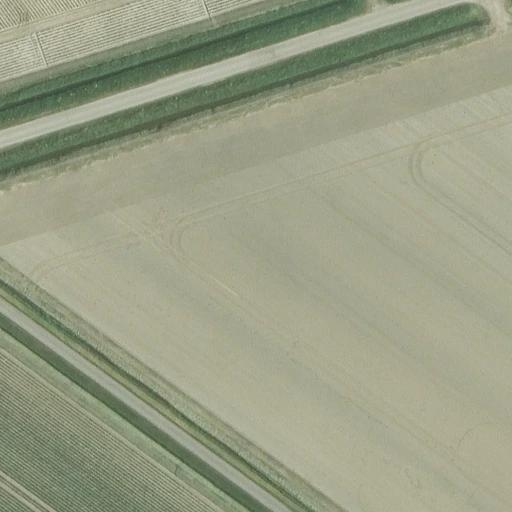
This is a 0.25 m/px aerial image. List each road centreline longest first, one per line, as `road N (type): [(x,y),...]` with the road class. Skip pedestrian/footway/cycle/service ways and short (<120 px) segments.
road 1 (unclassified): [(0,140),(447,0)]
road 2 (unclassified): [(281,511),(0,305)]
